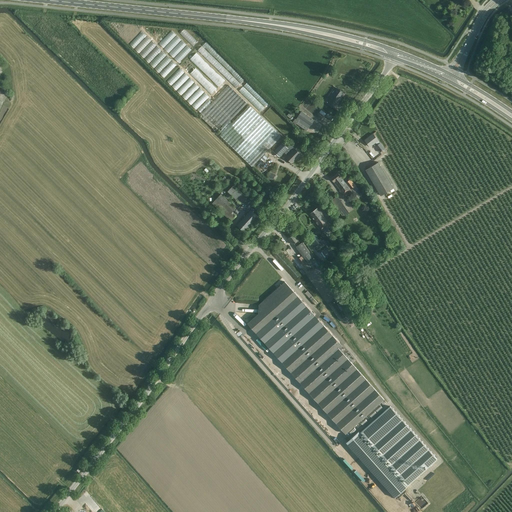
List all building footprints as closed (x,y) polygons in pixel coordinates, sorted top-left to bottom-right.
[(192,46),(197,42),(184,28),(180,33),(192,46)] [(159,44),(179,63),(192,49),(172,30),(159,44)] [(142,31),(129,44),(164,78),(177,64),(142,31)] [(205,42),(197,50),(236,88),(244,80),(205,42)] [(196,52),(189,59),(219,87),(225,80),(196,52)] [(217,88),(195,67),(189,73),(212,94),(217,88)] [(180,68),(167,82),(197,110),(210,96),(180,68)] [(261,111),(268,103),(246,83),(239,91),(261,111)] [(247,103),(229,85),(199,116),(218,134),(247,103)] [(202,87),(201,89),(210,96),(212,94),(202,87)] [(344,93),(337,88),(327,102),(333,106),(335,103),(336,104),(344,93)] [(282,137),(263,119),(249,105),(220,136),(234,149),(252,167),(282,137)] [(262,113),(284,134),(291,126),(270,105),(262,113)] [(301,111),(296,119),(295,119),(293,122),(296,125),(297,124),(307,131),(309,129),(314,120),(301,111)] [(380,142),(380,143),(378,141),(378,140),(373,134),(365,140),(370,147),(373,144),(375,146),(380,153),(385,149),(380,142)] [(295,149),(291,153),(287,150),(288,148),(282,142),(273,151),(280,157),(284,153),(288,156),(286,157),(292,163),(301,154),(295,149)] [(372,161),(360,145),(352,151),(363,167),(372,161)] [(381,196),(390,190),(391,192),(394,190),(393,189),(394,188),(379,162),(365,170),(381,196)] [(338,173),(331,178),(334,182),(345,195),(351,189),(356,186),(350,179),(346,183),(341,177),(338,173)] [(234,185),(228,192),(241,204),(247,198),(234,185)] [(236,208),(221,194),(212,204),(231,221),(236,216),(232,213),(236,208)] [(337,196),(331,200),(337,209),(343,205),(337,196)] [(310,214),(322,230),(326,235),(334,229),(318,208),(310,214)] [(237,225),(245,232),(258,217),(251,210),(237,225)] [(293,244),(294,244),(296,246),(304,257),(308,263),(313,260),(308,254),(310,252),(303,242),(300,243),(298,241),(299,240),(294,234),(288,238),(293,244)] [(316,234),(308,240),(314,248),(322,242),(316,234)] [(324,258),(331,254),(326,246),(320,250),(324,258)] [(357,272),(353,275),(359,284),(363,281),(357,272)] [(301,383),(346,433),(385,399),(339,349),(342,346),(298,296),(284,281),(259,304),(258,313),(247,323),(260,337),(301,383)] [(318,303),(312,297),(310,299),(316,305),(318,303)] [(404,421),(390,406),(360,433),(358,431),(347,442),(358,455),(395,497),(437,459),(404,421)] [(421,509),(428,503),(423,496),(415,503),(421,509)]
